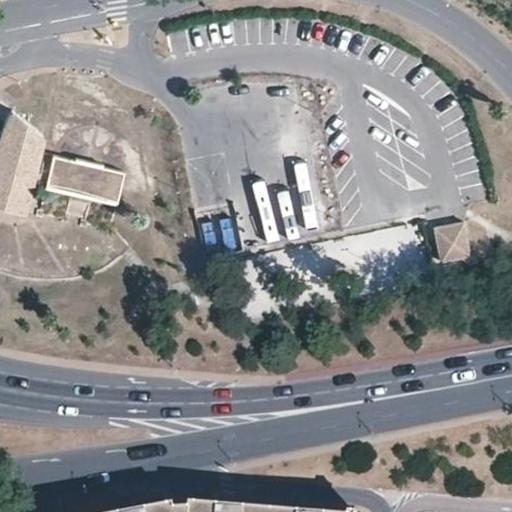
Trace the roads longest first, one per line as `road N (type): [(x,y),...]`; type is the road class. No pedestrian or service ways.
road 1 (secondary): [(0,482),(214,450),(444,387)]
road 2 (secondary): [(444,387),(162,407),(0,388)]
road 3 (secondary): [(511,67),(461,26),(410,0)]
